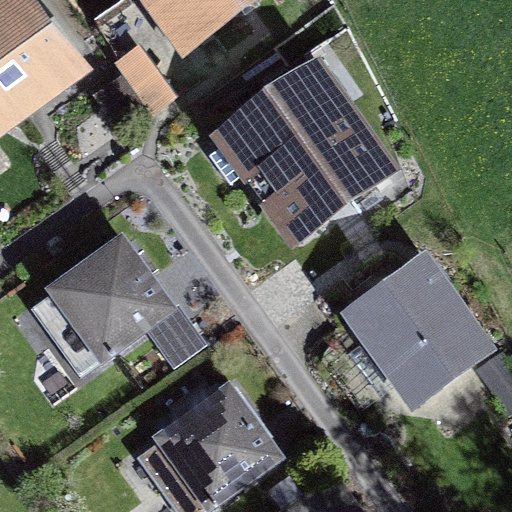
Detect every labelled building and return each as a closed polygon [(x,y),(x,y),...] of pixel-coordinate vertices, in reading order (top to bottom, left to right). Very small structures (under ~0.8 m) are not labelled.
[(72,56),(31,0),(0,0),(0,107),(38,80),(72,56)] [(146,0),(185,51),(252,0),(146,0)] [(150,42),(127,55),(154,104),(177,91),(150,42)] [(316,48),(209,126),(288,236),(396,158),(316,48)] [(42,285),(98,360),(171,306),(115,231),(42,285)] [(423,246),(339,302),(407,404),(492,348),(423,246)] [(150,431),(209,510),(285,452),(225,374),(150,431)] [(331,511),(311,485),(274,511),(331,511)]
